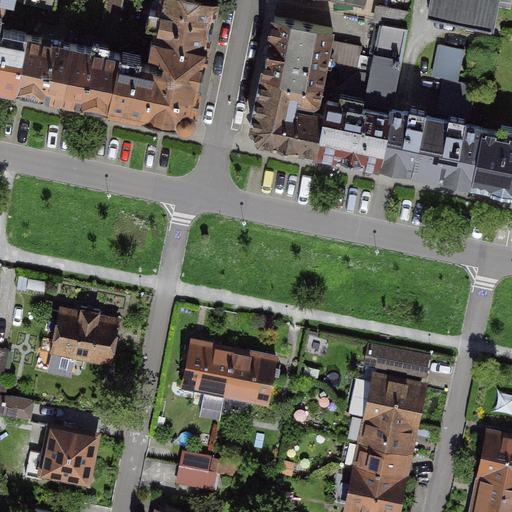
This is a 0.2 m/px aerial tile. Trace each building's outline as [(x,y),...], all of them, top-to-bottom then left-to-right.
[(0,0),(0,10),(4,11),(5,0),(12,0),(13,0),(0,0)] [(58,0),(25,0),(25,2),(56,8),(58,0)] [(124,0),(109,0),(103,32),(118,35),(124,0)] [(155,37),(208,49),(218,3),(205,0),(161,0),(160,10),(153,9),(150,22),(158,24),(155,37)] [(498,0),(434,0),(431,17),(492,30),(498,0)] [(0,85),(16,89),(28,35),(28,33),(13,30),(11,36),(0,33),(0,24),(1,24),(4,11),(0,10),(0,85)] [(322,86),(334,29),(277,17),(265,74),(322,86)] [(366,108),(391,113),(391,109),(408,29),(384,24),(366,108)] [(16,89),(63,98),(75,45),(28,35),(16,89)] [(192,123),(193,119),(208,49),(155,37),(153,48),(168,59),(166,68),(141,62),(142,56),(121,52),(121,54),(110,108),(186,124),(190,124),(192,123)] [(477,39),(475,51),(488,54),(498,55),(500,43),(477,39)] [(472,48),(442,42),(437,73),(466,78),(472,48)] [(63,98),(110,108),(121,54),(75,45),(63,98)] [(362,49),(346,45),(342,68),(358,72),(362,49)] [(475,51),(474,51),(471,72),(493,76),(496,62),(487,60),(488,54),(475,51)] [(319,101),(322,86),(265,74),(253,127),(262,139),(278,142),(277,144),(298,148),(299,146),(319,151),(327,114),(313,111),(315,104),(319,101)] [(479,83),(448,78),(443,107),(474,113),(479,83)] [(319,151),(380,164),(391,113),(366,108),(330,100),(327,114),(319,151)] [(392,166),(472,183),(483,129),(484,128),(401,111),(391,109),(391,113),(380,164),(392,166)] [(472,183),(511,190),(511,134),(483,129),(472,183)] [(119,321),(62,309),(54,350),(111,362),(119,321)] [(235,349),(194,341),(187,377),(205,381),(204,388),(226,393),(235,349)] [(428,355),(396,348),(392,368),(424,375),(428,355)] [(9,351),(0,349),(0,393),(1,394),(9,351)] [(277,357),(235,349),(226,393),(249,397),(251,389),(269,393),(277,357)] [(414,425),(422,386),(359,373),(351,412),(370,416),(414,425)] [(0,413),(31,419),(35,401),(1,394),(0,393),(0,413)] [(408,452),(414,425),(370,416),(365,442),(408,452)] [(90,469),(97,436),(54,427),(45,470),(77,477),(79,482),(86,483),(92,480),(93,474),(90,469)] [(511,432),(491,428),(484,469),(511,475),(511,432)] [(403,477),(408,452),(365,442),(359,468),(403,477)] [(185,451),(182,465),(208,470),(211,456),(185,451)] [(208,470),(182,465),(178,481),(212,488),(215,472),(208,470)] [(370,511),(395,511),(403,477),(359,468),(350,508),(370,511)] [(511,475),(484,469),(478,498),(511,505),(511,475)] [(511,511),(511,505),(478,498),(474,511),(511,511)]
